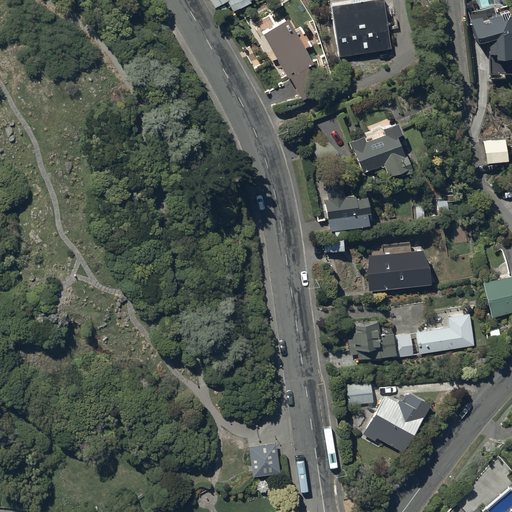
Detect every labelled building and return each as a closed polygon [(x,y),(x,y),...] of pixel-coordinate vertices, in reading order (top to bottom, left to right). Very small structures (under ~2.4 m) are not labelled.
[(250,0),(249,0),(209,0),(214,8),(226,1),(233,11),(250,0)] [(350,0),(350,1),(330,5),(340,56),(391,47),(381,0),(350,0)] [(468,12),(470,17),(477,40),(487,37),(488,52),(490,52),(491,76),(503,76),(503,72),(511,71),(511,32),(510,33),(510,28),(511,27),(511,26),(507,9),(499,11),(500,14),(496,15),(493,5),(468,12)] [(313,62),(287,16),(261,30),(287,76),(289,75),(302,97),(319,88),(306,66),(313,62)] [(352,147),(362,171),(365,170),(365,171),(373,167),(374,168),(383,164),(388,175),(399,170),(400,174),(408,170),(407,167),(410,165),(405,153),(404,154),(395,134),(401,132),(397,121),(381,127),(384,133),(365,141),(363,135),(348,141),(351,148),(352,147)] [(322,135),(308,149),(322,163),(336,149),(322,135)] [(503,136),(482,140),(486,162),(507,159),(503,136)] [(329,230),(368,223),(366,212),(369,211),(366,195),(355,197),(354,194),(344,196),(341,181),(325,184),(328,198),(324,199),(329,230)] [(423,205),(415,205),(415,219),(423,219),(423,205)] [(343,238),(323,239),(323,251),(343,250),(343,238)] [(424,248),(407,250),(406,242),(381,245),(381,247),(370,249),(371,255),(369,255),(372,274),(366,274),(368,290),(390,287),(390,289),(399,288),(398,285),(415,283),(415,285),(429,283),(424,248)] [(511,273),(482,281),(491,316),(511,311),(511,313),(511,273)] [(391,357),(472,345),(468,313),(447,316),(448,326),(392,335),(392,331),(378,333),(376,318),(348,323),(350,338),(347,338),(349,354),(357,353),(358,362),(380,359),(380,356),(391,355),(391,357)] [(370,381),(345,385),(348,405),(373,401),(370,381)] [(430,403),(408,392),(404,400),(399,397),(397,401),(384,394),(362,434),(374,440),(376,437),(403,452),(430,403)] [(247,447),(252,477),(279,472),(277,458),(275,443),(247,447)]
